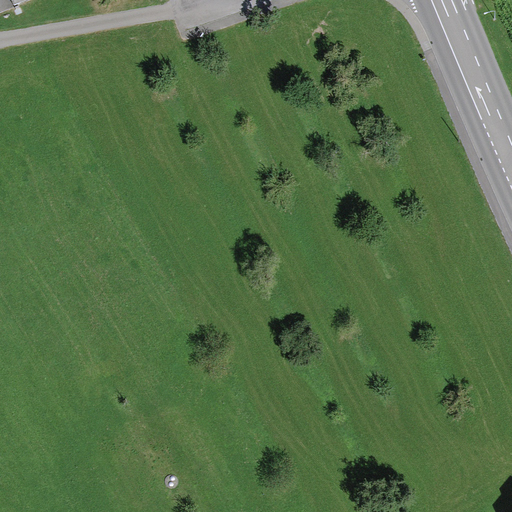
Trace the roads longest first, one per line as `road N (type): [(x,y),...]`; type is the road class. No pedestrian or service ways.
road 1 (residential): [(220,0),(0,39)]
road 2 (primary): [(511,165),(440,0)]
